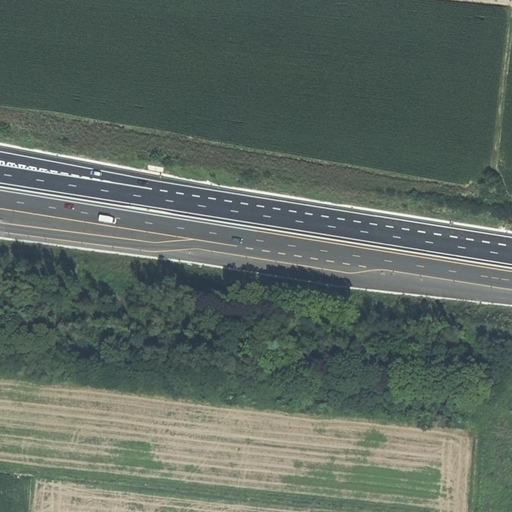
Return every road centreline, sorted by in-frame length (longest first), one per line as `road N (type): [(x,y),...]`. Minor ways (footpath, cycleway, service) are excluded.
road 1 (trunk): [(0,199),(511,280)]
road 2 (trunk): [(0,226),(511,285)]
road 3 (track): [(0,469),(383,511)]
road 4 (trunk): [(309,223),(0,156)]
road 5 (trunk): [(309,223),(0,173)]
road 6 (trunk): [(511,255),(309,223)]
road 7 (track): [(511,29),(495,182)]
